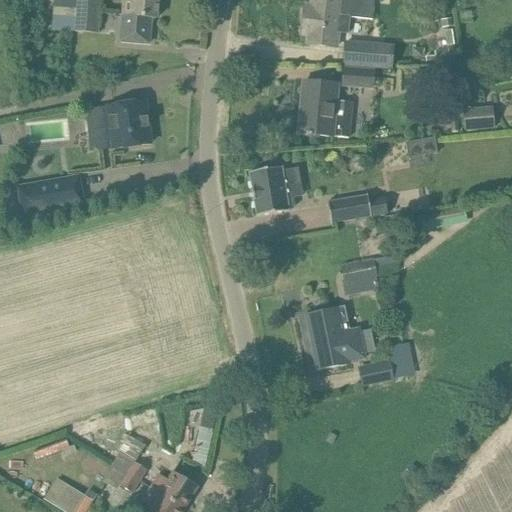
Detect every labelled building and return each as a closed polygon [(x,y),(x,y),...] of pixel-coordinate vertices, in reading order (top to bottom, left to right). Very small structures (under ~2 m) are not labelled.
[(99,0),(76,0),(74,37),(97,39),(99,0)] [(131,0),(130,16),(121,15),(119,41),(148,44),(151,18),(156,19),(157,0),(131,0)] [(341,0),(311,0),(311,7),(305,6),(302,35),(308,36),(307,45),(336,48),(337,34),(348,35),(350,18),(372,20),(374,0),(373,0),(345,0),(345,1),(341,0)] [(441,20),(442,28),(451,27),(450,19),(441,20)] [(445,32),(447,46),(454,45),(452,31),(445,32)] [(345,43),(343,64),(375,67),(377,46),(345,43)] [(449,50),(435,51),(436,61),(449,60),(449,50)] [(375,70),(343,68),(341,88),(373,91),(375,70)] [(335,85),(303,82),(298,134),(307,135),(307,137),(311,137),(311,135),(349,139),(353,104),(333,102),(335,85)] [(144,102),(108,107),(114,149),(150,144),(144,102)] [(494,129),(492,108),(463,110),(464,132),(494,129)] [(420,141),(422,156),(437,154),(434,138),(420,141)] [(289,210),(282,167),(248,173),(249,174),(252,189),(251,189),(253,201),(254,201),(256,216),(256,217),(289,211),(289,210)] [(82,204),(78,179),(19,189),(23,214),(82,204)] [(367,201),(366,196),(327,203),(330,222),(386,212),(384,199),(367,201)] [(464,218),(463,208),(415,218),(417,227),(464,218)] [(391,275),(387,258),(373,261),(373,259),(340,265),(346,297),(378,290),(376,278),(391,275)] [(341,332),(337,309),(306,316),(312,346),(316,346),(321,370),(366,361),(359,329),(341,332)] [(410,377),(403,346),(387,349),(389,361),(357,368),(361,388),(394,381),(393,380),(410,377)] [(193,461),(205,463),(216,411),(204,408),(193,461)] [(120,412),(70,427),(73,439),(124,424),(124,423),(120,412)] [(69,448),(66,440),(33,452),(36,461),(62,451),(64,458),(76,453),(74,446),(69,448)] [(146,472),(135,464),(128,475),(140,482),(146,472)] [(412,464),(400,476),(411,487),(423,474),(412,464)] [(138,486),(112,470),(104,483),(117,491),(120,487),(132,495),(138,486)] [(158,474),(149,488),(184,509),(197,488),(172,472),(167,480),(158,474)] [(90,501),(87,499),(84,497),(56,479),(43,500),(62,511),(85,511),(87,510),(90,501)] [(181,511),(184,509),(149,488),(140,502),(150,508),(147,511),(181,511)] [(87,499),(90,501),(93,502),(97,495),(88,490),(84,497),(87,499)]
